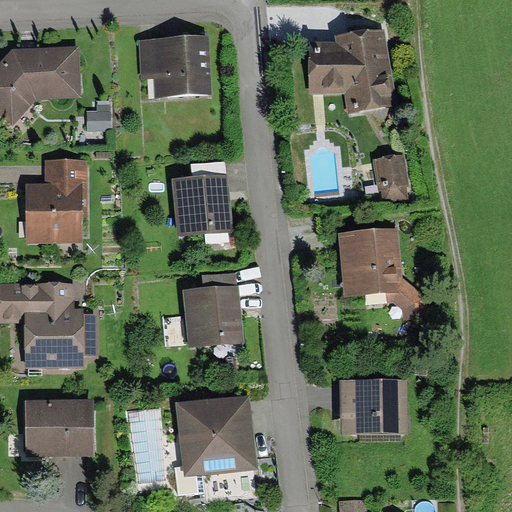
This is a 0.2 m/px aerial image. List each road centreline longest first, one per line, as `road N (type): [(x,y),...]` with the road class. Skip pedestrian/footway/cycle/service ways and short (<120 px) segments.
road 1 (residential): [(463,511),(463,298),(414,0)]
road 2 (residential): [(247,0),(299,511)]
road 3 (residential): [(0,7),(226,0)]
